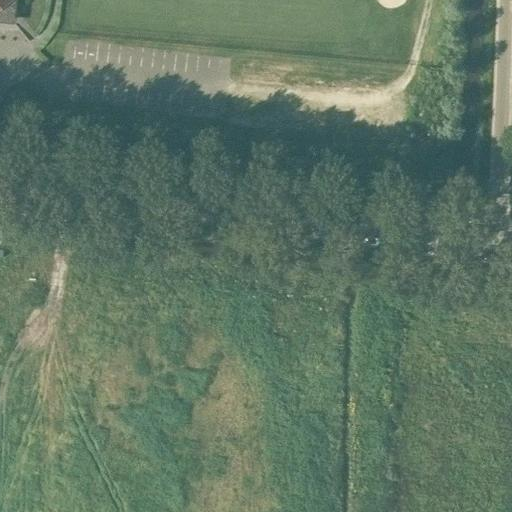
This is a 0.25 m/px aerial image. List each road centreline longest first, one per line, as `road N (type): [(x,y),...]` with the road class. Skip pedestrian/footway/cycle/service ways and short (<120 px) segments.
road 1 (unclassified): [(491,254),(0,175)]
road 2 (unclassified): [(491,254),(505,0)]
